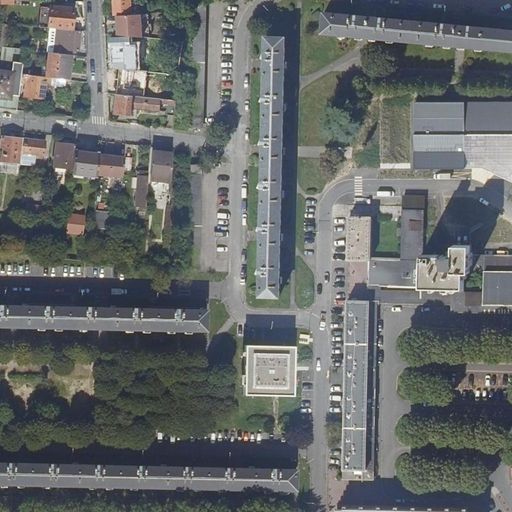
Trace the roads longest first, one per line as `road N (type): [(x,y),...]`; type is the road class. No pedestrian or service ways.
road 1 (residential): [(511,325),(391,312),(387,491),(483,492)]
road 2 (residential): [(320,323),(322,208),(343,187),(472,186),(511,210)]
road 3 (residential): [(0,445),(319,454)]
road 4 (residential): [(0,285),(234,290)]
road 5 (residential): [(264,0),(241,27),(239,151)]
road 6 (residential): [(98,132),(239,151)]
road 7 (residential): [(239,151),(234,290)]
road 8 (residential): [(98,132),(92,0)]
road 9 (residential): [(320,323),(319,454)]
